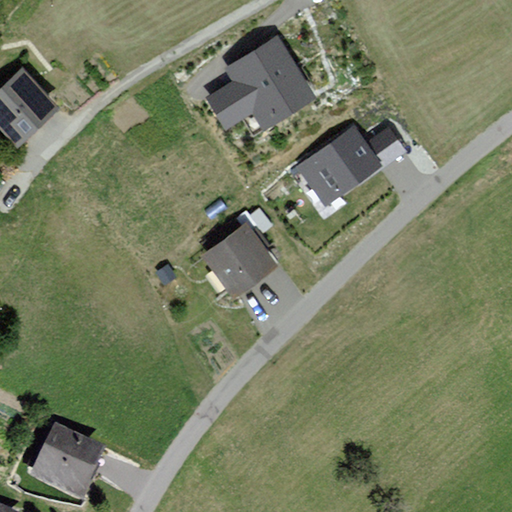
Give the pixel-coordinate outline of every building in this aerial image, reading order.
[(273,117),(309,94),(275,41),(239,63),(247,75),(239,81),(254,105),(262,99),(273,117)] [(28,68),(0,93),(0,123),(23,148),(65,108),(28,68)] [(303,166),(326,198),(377,162),(354,130),(303,166)] [(252,224),(208,254),(239,299),(283,269),(252,224)] [(59,424),(34,475),(91,502),(116,451),(59,424)]
